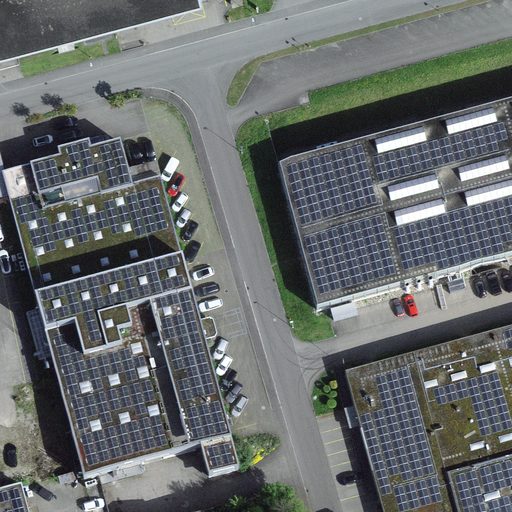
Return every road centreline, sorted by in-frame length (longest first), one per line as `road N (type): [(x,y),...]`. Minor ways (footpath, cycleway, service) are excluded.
road 1 (residential): [(312,511),(192,60)]
road 2 (residential): [(192,60),(412,0)]
road 3 (residential): [(0,108),(192,60)]
